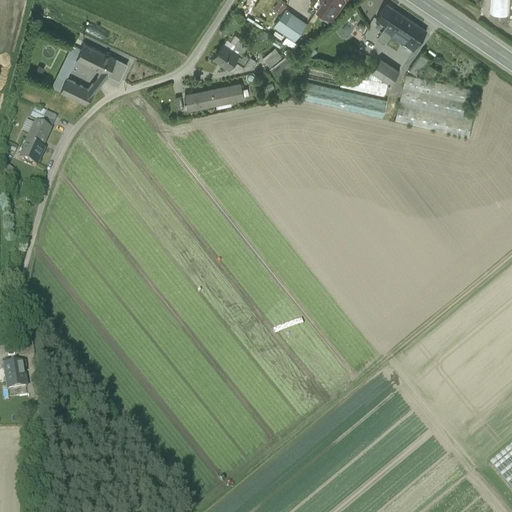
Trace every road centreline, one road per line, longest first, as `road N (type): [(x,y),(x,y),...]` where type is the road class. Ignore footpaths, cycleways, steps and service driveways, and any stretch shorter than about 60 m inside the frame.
road 1 (unclassified): [(0,348),(51,175),(74,129),(108,98),(177,74),(231,0)]
road 2 (track): [(200,511),(511,254)]
